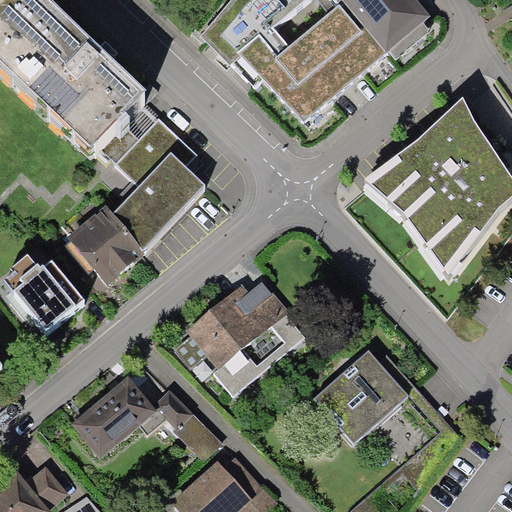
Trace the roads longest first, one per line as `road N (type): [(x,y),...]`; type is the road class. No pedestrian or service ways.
road 1 (residential): [(0,435),(299,191)]
road 2 (residential): [(511,417),(299,191)]
road 3 (residential): [(299,191),(92,0)]
road 4 (residential): [(299,191),(474,34),(454,0)]
